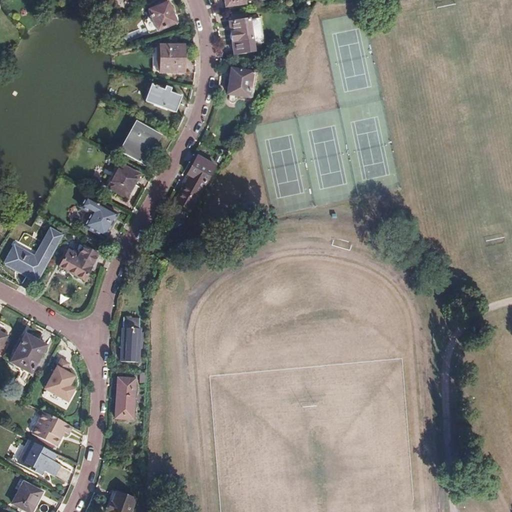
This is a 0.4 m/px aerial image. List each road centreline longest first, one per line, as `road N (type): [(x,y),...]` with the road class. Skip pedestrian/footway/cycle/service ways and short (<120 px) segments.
road 1 (residential): [(92,339),(125,239),(196,119),(207,67),(195,0)]
road 2 (track): [(447,511),(444,369),(459,331),(511,311)]
road 3 (residential): [(71,511),(94,441),(92,339)]
